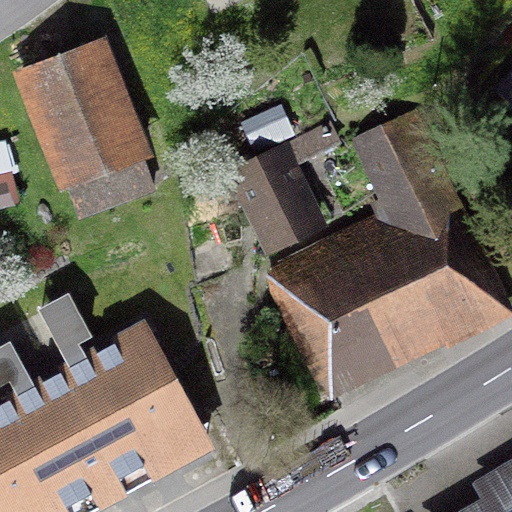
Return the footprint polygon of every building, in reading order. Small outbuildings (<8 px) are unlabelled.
[(86,35),(14,64),(65,195),(138,167),(86,35)] [(376,218),(270,266),(330,395),(509,312),(416,109),(341,143),(376,218)] [(280,144),(218,169),(250,248),(312,223),(280,144)] [(129,317),(0,389),(0,511),(52,511),(195,432),(129,317)] [(475,496),(447,511),(511,511),(511,456),(467,483),(475,496)]
